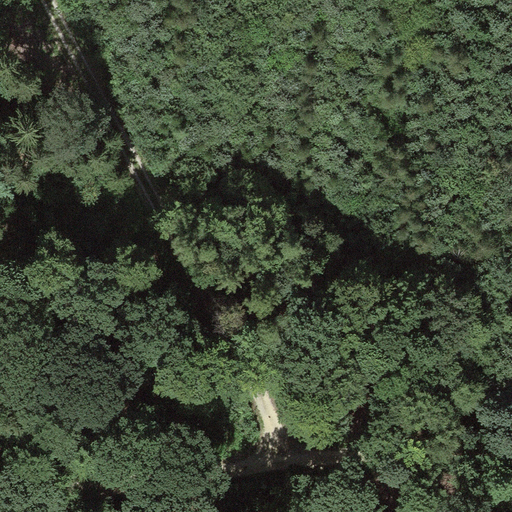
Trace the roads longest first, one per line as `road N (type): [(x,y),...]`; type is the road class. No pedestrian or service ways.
road 1 (track): [(46,0),(179,253),(268,477)]
road 2 (track): [(0,505),(169,481),(511,457)]
